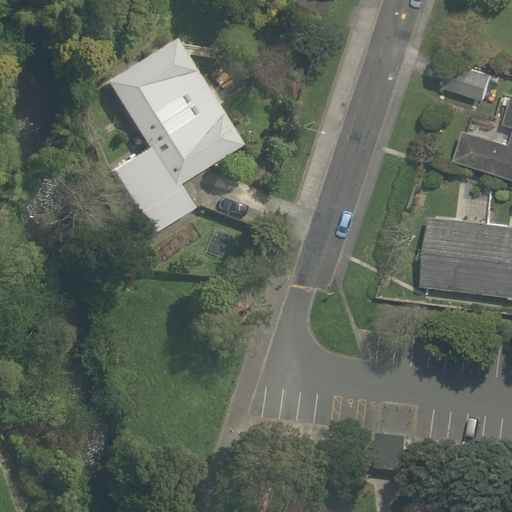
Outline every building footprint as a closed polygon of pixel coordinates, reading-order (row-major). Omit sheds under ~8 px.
[(167,40),(98,81),(138,149),(106,167),(145,234),(189,209),(172,180),(229,147),(167,40)] [(491,76),(452,61),(443,86),(481,100),(491,76)] [(511,97),(496,135),(471,124),(459,154),(511,175),(511,97)] [(511,226),(432,219),(425,290),(511,297),(511,226)] [(409,438),(379,434),(374,474),(404,478),(409,438)]
